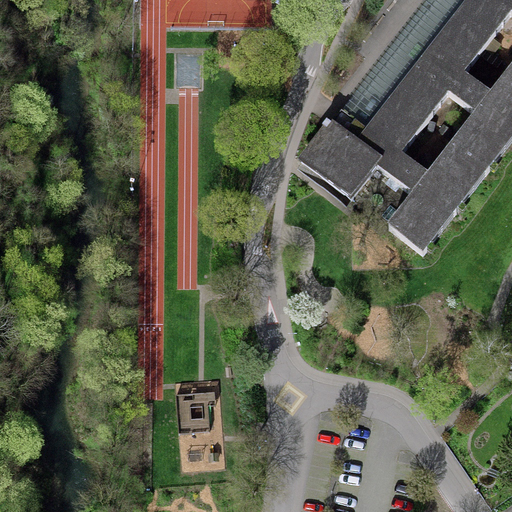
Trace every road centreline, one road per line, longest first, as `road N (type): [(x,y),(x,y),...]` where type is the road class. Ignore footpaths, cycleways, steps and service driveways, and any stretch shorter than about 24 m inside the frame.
road 1 (residential): [(283,393),(254,239),(287,109),(339,0)]
road 2 (residential): [(471,511),(392,413),(283,393)]
road 3 (residential): [(279,511),(287,468),(283,393)]
